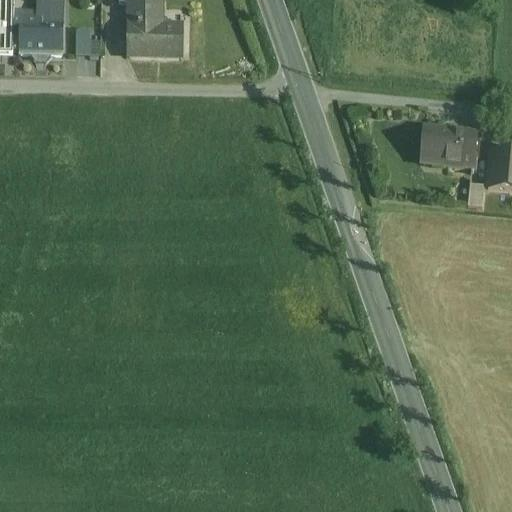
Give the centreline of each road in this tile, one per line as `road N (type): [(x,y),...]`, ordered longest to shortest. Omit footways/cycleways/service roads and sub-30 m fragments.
road 1 (tertiary): [(450,511),(302,91)]
road 2 (residential): [(0,84),(302,91)]
